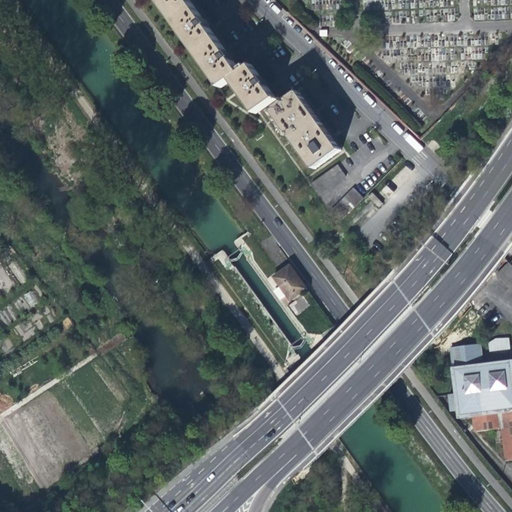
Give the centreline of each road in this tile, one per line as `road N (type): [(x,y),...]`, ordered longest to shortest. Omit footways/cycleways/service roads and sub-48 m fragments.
road 1 (tertiary): [(123,0),(493,511)]
road 2 (primary): [(511,144),(435,254),(170,511)]
road 3 (residential): [(249,0),(511,250)]
road 4 (primary): [(275,465),(392,358),(511,208)]
